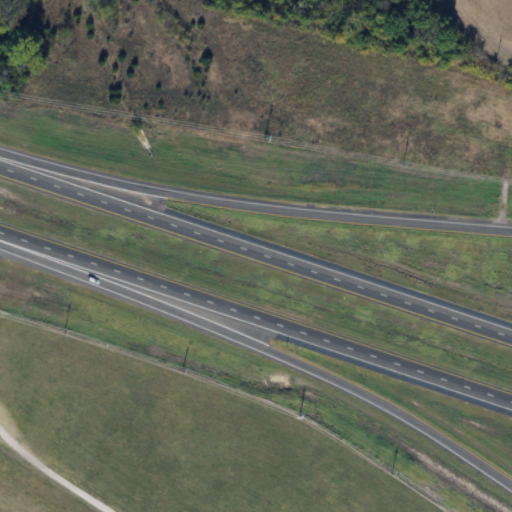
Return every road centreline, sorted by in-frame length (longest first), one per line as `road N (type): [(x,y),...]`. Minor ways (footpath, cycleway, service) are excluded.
road 1 (trunk): [(0,238),(345,378),(511,482)]
road 2 (trunk): [(511,337),(0,167)]
road 3 (trunk): [(0,226),(511,396)]
road 4 (trunk): [(511,227),(209,196),(0,141)]
